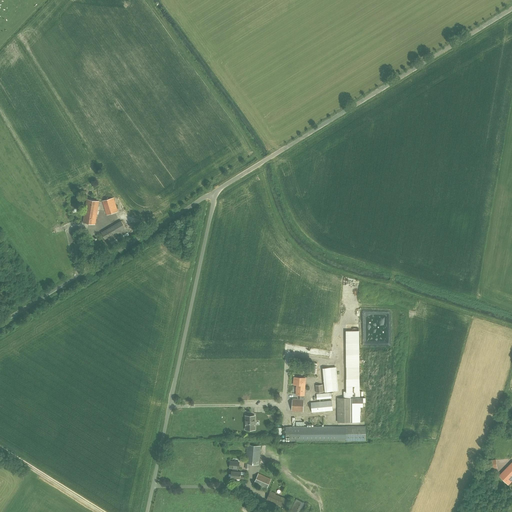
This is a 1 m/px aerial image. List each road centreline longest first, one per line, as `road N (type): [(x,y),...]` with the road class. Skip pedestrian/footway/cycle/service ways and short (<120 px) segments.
road 1 (track): [(511,325),(322,265),(296,247),(274,213),(247,136),(149,0)]
road 2 (unclassified): [(215,192),(511,8)]
road 3 (unclassified): [(147,511),(215,192)]
road 4 (unclassified): [(0,325),(215,192)]
